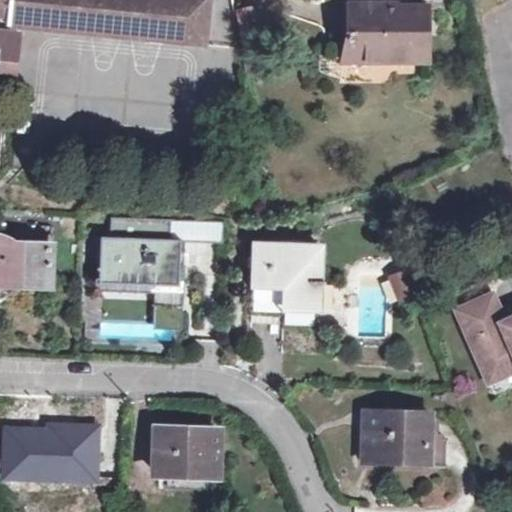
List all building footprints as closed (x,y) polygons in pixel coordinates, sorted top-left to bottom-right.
[(8,25),(216,52),(217,41),(220,0),(0,0),(0,15),(9,16),(8,25)] [(343,54),(362,57),(362,62),(430,62),(429,8),(397,8),(397,6),(348,6),(348,32),(346,32),(343,54)] [(239,11),(245,48),(262,45),(259,27),(255,8),(239,11)] [(0,31),(0,88),(15,90),(20,34),(0,31)] [(262,45),(245,48),(249,74),(267,71),(262,45)] [(103,284),(157,285),(157,268),(181,268),(181,241),(171,240),(171,221),(140,221),(139,240),(104,239),(103,284)] [(21,235),(10,243),(0,239),(0,285),(2,285),(3,282),(52,283),(54,237),(21,235)] [(284,325),(317,326),(320,245),(255,243),(253,289),(285,291),(284,325)] [(157,268),(157,285),(157,295),(189,296),(190,268),(181,268),(157,268)] [(387,275),(396,302),(414,297),(406,269),(387,275)] [(459,314),(482,364),(491,360),(501,380),(511,374),(511,322),(504,326),(492,300),(459,314)] [(491,360),(482,364),(491,384),(501,380),(491,360)] [(429,464),(430,416),(365,413),(364,462),(429,464)] [(19,455),(19,476),(95,480),(96,430),(52,428),(52,432),(8,432),(8,453),(19,455)] [(217,475),(219,433),(156,430),(155,474),(217,475)] [(19,476),(19,455),(8,453),(7,476),(19,476)]
